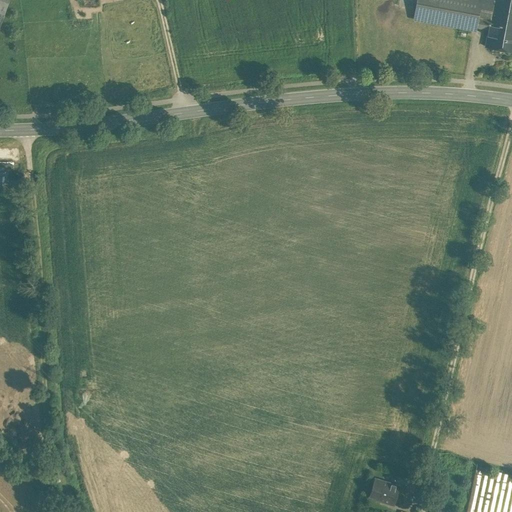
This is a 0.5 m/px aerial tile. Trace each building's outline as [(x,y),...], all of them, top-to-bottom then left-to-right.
[(0,0),(0,24),(8,2),(0,0)] [(481,0),(417,0),(414,19),(476,30),(476,27),(478,17),(481,0)] [(511,0),(494,0),(495,1),(492,16),(485,15),(484,18),(478,17),(476,27),(489,29),(490,23),(511,26),(511,0)] [(495,1),(490,0),(481,0),(478,17),(484,18),(485,15),(492,16),(495,1)] [(511,26),(490,23),(489,29),(486,46),(511,50),(511,26)] [(0,183),(9,184),(9,161),(1,161),(1,154),(0,153),(0,183)] [(511,511),(511,474),(477,466),(467,511),(511,511)] [(399,486),(375,479),(370,497),(393,504),(399,486)]
